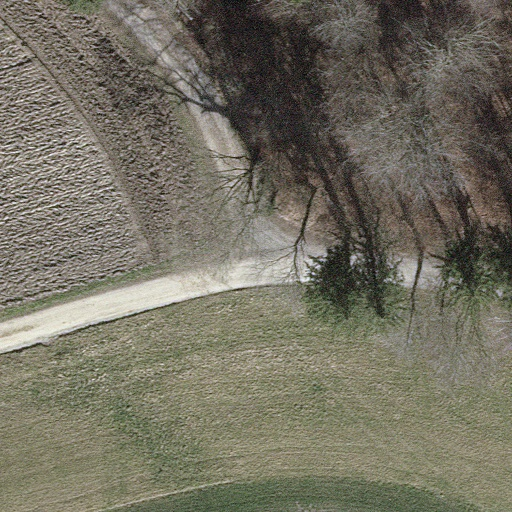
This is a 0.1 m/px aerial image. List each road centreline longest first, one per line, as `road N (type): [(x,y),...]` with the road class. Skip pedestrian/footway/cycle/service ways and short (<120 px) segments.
road 1 (track): [(265,262),(166,63),(106,0)]
road 2 (track): [(0,335),(265,262)]
road 3 (track): [(511,287),(265,262)]
